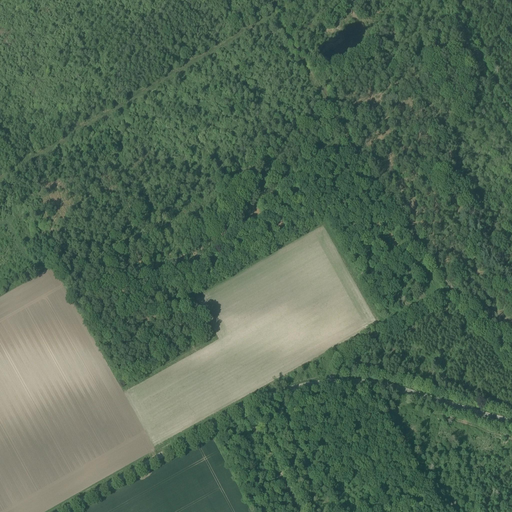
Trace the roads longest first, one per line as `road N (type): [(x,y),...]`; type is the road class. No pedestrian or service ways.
road 1 (unclassified): [(511,421),(411,389),(312,382),(256,400),(61,511)]
road 2 (track): [(332,381),(340,353),(445,287),(380,198),(275,14)]
